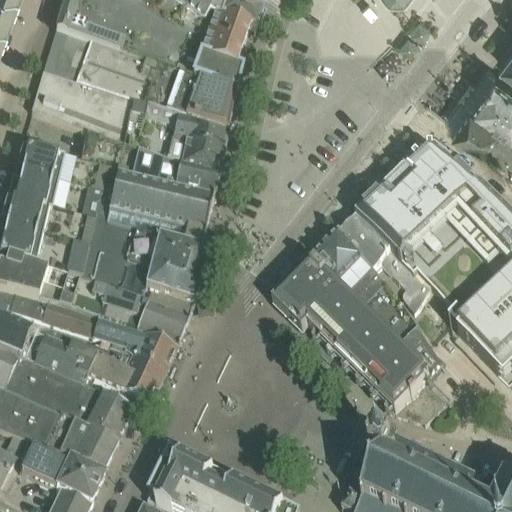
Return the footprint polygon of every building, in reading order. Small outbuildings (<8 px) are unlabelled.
[(0,0),(0,30),(11,0),(0,0)] [(231,0),(66,0),(56,36),(66,40),(140,66),(227,97),(235,100),(241,78),(234,76),(245,44),(252,46),(261,19),(233,8),(229,7),(231,0)] [(140,66),(66,40),(57,68),(48,66),(49,61),(48,61),(44,73),(43,78),(75,88),(175,122),(226,141),(228,134),(235,100),(227,97),(140,66)] [(511,52),(502,65),(504,66),(511,72),(511,52)] [(511,87),(497,76),(496,75),(494,77),(484,92),(471,109),(511,136),(511,87)] [(226,144),(226,141),(175,122),(75,88),(43,78),(32,118),(89,138),(173,171),(219,182),(226,144)] [(511,136),(471,109),(454,132),(455,133),(501,155),(502,156),(511,159),(511,136)] [(125,182),(214,203),(219,182),(173,171),(89,138),(80,168),(126,178),(125,182)] [(51,161),(53,153),(24,146),(21,154),(51,161)] [(44,214),(50,188),(56,162),(51,161),(21,154),(5,204),(44,214)] [(428,159),(358,225),(423,296),(427,292),(449,315),(451,317),(466,333),(459,340),(499,383),(500,382),(501,381),(501,380),(507,374),(511,378),(511,222),(503,214),(499,210),(484,195),(481,197),(438,159),(428,159)] [(56,162),(50,188),(207,230),(212,206),(213,206),(214,203),(125,182),(126,178),(80,168),(76,167),(56,162)] [(105,229),(202,255),(203,253),(202,253),(207,230),(50,188),(44,214),(63,218),(106,227),(105,229)] [(63,218),(44,214),(5,204),(0,223),(0,261),(68,283),(92,290),(115,298),(123,268),(149,275),(143,299),(175,306),(194,311),(208,257),(202,255),(105,229),(106,227),(63,218)] [(353,229),(341,241),(375,281),(383,272),(407,296),(405,300),(404,304),(415,320),(424,308),(443,328),(449,320),(451,317),(449,315),(430,300),(423,296),(358,225),(353,229)] [(341,241),(314,268),(344,298),(451,405),(460,396),(432,355),(404,315),(394,303),(375,281),(341,241)] [(65,294),(68,283),(0,261),(0,295),(47,308),(60,311),(97,324),(97,323),(101,312),(76,304),(77,298),(65,294)] [(314,268),(274,309),(275,310),(304,339),(309,333),(331,354),(384,407),(388,410),(395,417),(394,418),(396,420),(409,424),(425,429),(426,430),(451,405),(344,298),(314,268)] [(97,323),(100,324),(142,339),(177,352),(179,349),(178,348),(188,326),(189,326),(190,324),(172,315),(148,309),(115,298),(92,290),(68,283),(65,294),(77,298),(76,304),(101,312),(97,323)] [(47,308),(0,295),(0,312),(11,317),(42,327),(47,308)] [(93,343),(100,324),(97,323),(97,324),(60,311),(47,308),(42,327),(93,343)] [(177,352),(142,339),(100,324),(93,343),(110,348),(108,352),(107,357),(57,339),(54,345),(0,322),(0,355),(91,393),(95,386),(131,401),(126,411),(133,415),(139,404),(150,410),(166,375),(177,352)] [(91,394),(83,391),(0,355),(0,394),(72,425),(116,448),(118,448),(135,416),(133,415),(126,411),(98,397),(91,394)] [(0,435),(13,441),(22,445),(33,450),(66,462),(77,467),(104,479),(118,448),(116,448),(72,425),(0,394),(0,435)] [(211,452),(246,453),(247,418),(211,418),(211,452)] [(511,511),(511,491),(508,493),(503,487),(504,485),(502,483),(501,486),(493,484),(493,482),(490,482),(491,485),(487,486),(485,485),(483,489),(481,488),(483,484),(468,477),(466,480),(438,466),(440,463),(425,456),(423,459),(399,447),(401,444),(398,442),(397,443),(397,440),(398,438),(397,437),(395,438),(391,436),(391,434),(388,434),(388,436),(384,437),(382,436),(380,437),(382,439),(379,443),(377,443),(377,446),(379,446),(380,447),(379,448),(378,447),(353,499),(352,497),(350,498),(351,500),(344,511),(511,511)] [(0,457),(0,492),(0,493),(14,468),(12,467),(11,466),(17,456),(22,445),(13,441),(4,460),(0,457)] [(77,467),(66,462),(33,450),(27,464),(21,476),(60,495),(91,510),(94,504),(97,497),(100,493),(102,487),(101,487),(104,480),(104,479),(77,467)] [(280,511),(263,503),(259,502),(249,497),(210,478),(172,459),(152,501),(145,511),(280,511)] [(90,511),(91,510),(60,495),(51,511),(90,511)]
